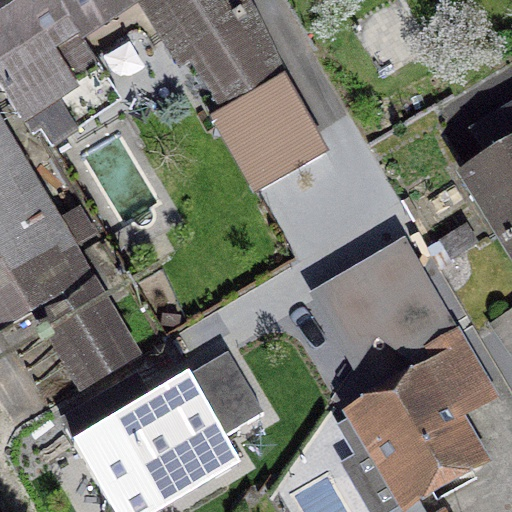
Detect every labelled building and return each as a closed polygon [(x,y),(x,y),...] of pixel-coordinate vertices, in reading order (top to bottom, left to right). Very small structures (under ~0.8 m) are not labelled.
[(219,106),(273,71),(231,0),(0,0),(0,96),(16,120),(17,119),(29,137),(37,132),(47,147),(70,132),(60,116),(104,87),(66,28),(109,0),(136,0),(178,65),(188,59),(219,106)] [(255,193),(321,156),(280,83),(214,120),(255,193)] [(511,151),(463,183),(511,261),(511,151)] [(43,232),(0,159),(0,334),(41,310),(85,384),(122,362),(57,255),(88,236),(74,213),(43,232)] [(439,247),(448,261),(472,246),(462,232),(439,247)] [(510,352),(511,350),(511,314),(493,326),(510,352)] [(481,389),(450,337),(425,352),(435,369),(351,418),(403,508),(474,467),(442,411),(481,389)] [(121,511),(144,511),(231,460),(184,383),(81,445),(121,511)]
